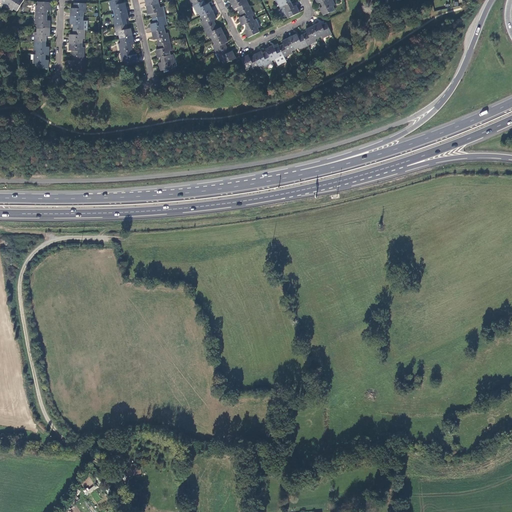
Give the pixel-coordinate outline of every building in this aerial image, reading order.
[(7,0),(5,3),(13,8),(14,7),(17,9),(22,0),(7,0)] [(50,9),(51,1),(37,0),(37,4),(36,4),(35,13),(47,14),(47,9),(50,9)] [(121,2),(120,0),(109,0),(110,7),(108,7),(109,10),(112,9),(113,12),(126,10),(124,2),(121,2)] [(200,15),(211,10),(207,3),(204,4),(202,0),(191,5),(195,14),(198,12),(200,15)] [(230,0),(228,1),(232,8),(235,7),(237,12),(248,6),(245,0),(230,0)] [(334,5),(331,0),(321,0),(319,1),(321,6),(318,8),(322,15),(334,10),(332,6),(334,5)] [(285,14),(287,17),(298,12),(295,4),(292,6),(290,1),(278,7),(282,15),(285,14)] [(85,2),(74,2),(73,7),(70,7),(70,15),(83,15),(83,12),(84,12),(85,2)] [(158,6),(158,3),(145,5),(147,13),(150,12),(151,18),(165,15),(163,5),(158,6)] [(248,6),(237,12),(240,16),(236,18),(240,25),(243,24),(252,19),(250,16),(253,15),(248,6)] [(127,17),(126,10),(113,12),(113,15),(112,15),(114,25),(126,23),(125,18),(127,17)] [(203,29),(214,23),(211,19),(214,17),(211,10),(200,15),(201,19),(199,20),(203,29)] [(47,18),(47,14),(35,13),(35,22),(36,22),(36,26),(50,27),(50,18),(47,18)] [(83,15),(70,15),(69,22),(73,23),(72,28),(84,28),(86,28),(87,19),(83,19),(83,15)] [(167,23),(165,15),(151,18),(152,22),(149,23),(150,31),(163,28),(163,24),(167,23)] [(242,29),(246,37),(258,31),(256,28),(258,27),(258,26),(259,26),(255,18),(252,19),(243,24),(245,28),(242,29)] [(321,38),(329,33),(324,22),(319,24),(318,21),(310,25),(316,37),(320,35),(321,38)] [(127,27),(126,23),(114,25),(116,34),(118,34),(119,38),(131,35),(129,27),(127,27)] [(211,39),(222,34),(219,27),(216,29),(214,23),(203,29),(207,37),(209,36),(211,39)] [(300,34),(306,45),(314,41),(313,39),(316,37),(310,25),(304,28),(305,31),(300,34)] [(49,35),(50,27),(36,26),(36,30),(34,30),(34,39),(46,40),(46,34),(49,35)] [(83,38),(84,28),(72,28),(72,33),(69,33),(68,41),(82,41),(82,37),(83,38)] [(156,43),(168,41),(166,32),(164,32),(163,28),(150,31),(152,39),(155,38),(156,43)] [(287,36),(293,48),(298,46),(298,48),(306,45),(300,34),(296,36),(295,33),(287,36)] [(214,52),(225,47),(223,43),(226,41),(222,34),(211,39),(212,43),(210,44),(214,52)] [(133,43),(131,35),(119,38),(119,41),(118,42),(120,51),(131,49),(130,44),(133,43)] [(277,45),(282,56),(291,53),(290,50),(293,48),(287,36),(280,40),(282,43),(277,45)] [(46,40),(34,39),(33,48),(35,48),(35,53),(45,53),(48,53),(49,45),(45,44),(46,40)] [(82,45),(82,41),(68,41),(68,49),(71,49),(71,54),(83,55),(83,45),(82,45)] [(159,56),(169,54),(168,50),(169,49),(168,41),(156,43),(157,47),(154,48),(156,57),(159,56)] [(274,60),(282,56),(277,45),(273,47),(271,44),(264,48),(265,51),(270,60),(274,58),(274,60)] [(227,52),(225,47),(214,52),(218,61),(220,60),(222,64),(234,58),(230,51),(227,52)] [(123,59),(124,63),(137,61),(135,53),(132,53),(131,49),(120,51),(121,60),(123,59)] [(252,54),(258,65),(261,64),(262,66),(271,62),(270,60),(265,51),(261,53),(260,50),(252,54)] [(35,53),(34,52),(33,62),(35,62),(34,65),(48,66),(48,58),(45,58),(45,53),(35,53)] [(67,59),(67,67),(80,67),(81,64),(82,64),(83,55),(71,54),(71,59),(67,59)] [(172,63),(170,54),(169,54),(159,56),(160,61),(157,61),(159,70),(172,67),(171,63),(172,63)] [(239,57),(245,69),(248,67),(250,69),(258,65),(252,54),(248,56),(247,54),(239,57)] [(86,495),(98,488),(96,484),(88,489),(88,488),(84,490),(86,495)]
